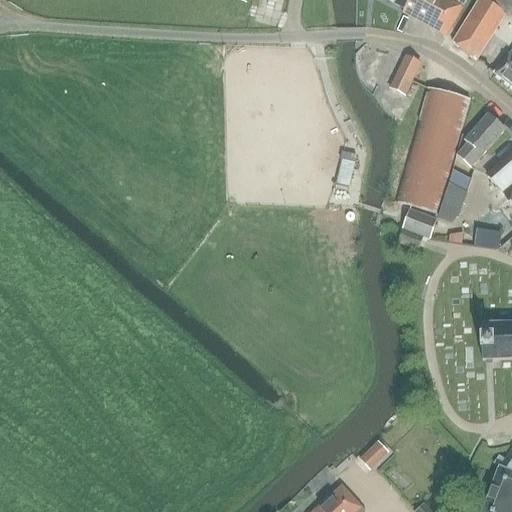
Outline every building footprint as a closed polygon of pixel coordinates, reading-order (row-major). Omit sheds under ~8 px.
[(408,0),(385,0),(403,10),(408,0)] [(408,0),(403,10),(401,13),(445,37),(461,9),(444,0),(408,0)] [(511,0),(479,0),(452,44),(476,60),(505,17),(511,21),(511,0)] [(511,50),(508,56),(508,55),(493,75),(511,88),(511,50)] [(404,97),(420,64),(405,57),(389,90),(404,97)] [(437,215),(469,101),(427,89),(395,203),(437,215)] [(464,142),(467,144),(456,157),(462,162),(470,169),(505,131),(487,116),(464,142)] [(511,202),(511,154),(486,177),(508,201),(510,199),(511,202)] [(459,216),(467,193),(471,178),(452,171),(448,185),(438,218),(451,223),(459,216)] [(436,221),(430,219),(409,211),(398,243),(418,250),(423,238),(429,240),(436,221)] [(479,232),(478,248),(503,250),(504,234),(479,232)] [(511,324),(480,326),(480,337),(479,337),(479,350),(481,350),(481,360),(482,362),(511,360),(511,324)] [(369,471),(388,454),(378,444),(360,461),(369,471)] [(511,511),(511,449),(505,461),(498,457),(493,464),(500,469),(499,469),(498,469),(482,511),(511,511)] [(363,511),(341,487),(324,503),(313,511),(363,511)]
